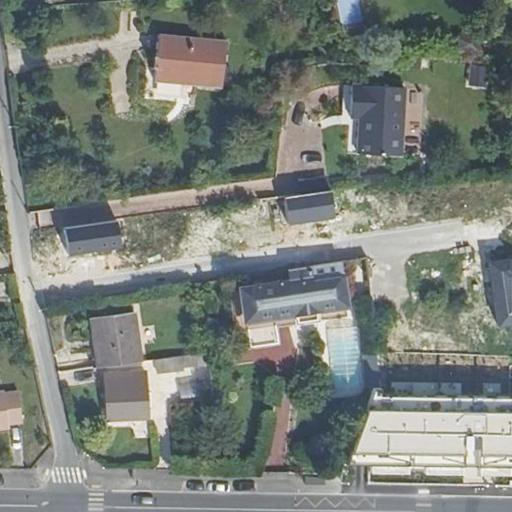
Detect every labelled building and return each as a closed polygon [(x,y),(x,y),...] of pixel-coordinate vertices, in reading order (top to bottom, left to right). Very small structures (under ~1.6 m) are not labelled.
[(337,0),(341,20),(358,17),(355,0),(337,0)] [(227,40),(159,34),(154,81),(222,88),(227,40)] [(485,65),(470,64),(468,84),(484,85),(485,65)] [(348,86),(346,117),(355,118),(354,153),(398,156),(402,90),(348,86)] [(301,184),(303,197),(327,194),(326,182),(301,184)] [(312,264),(285,269),(287,282),(238,288),(243,322),(346,307),(340,259),(312,264)] [(98,368),(141,363),(134,313),(91,320),(98,368)] [(371,351),(373,373),(383,373),(380,352),(378,351),(371,351)] [(207,354),(157,361),(158,370),(208,364),(207,354)] [(511,371),(442,369),(441,415),(483,417),(483,422),(511,422),(511,371)] [(146,373),(104,376),(107,421),(148,418),(146,373)] [(373,373),(374,388),(384,388),(383,373),(373,373)] [(4,392),(0,392),(0,429),(9,428),(8,423),(21,422),(18,393),(4,395),(4,392)] [(495,461),(511,462),(511,445),(511,426),(497,426),(495,461)]
